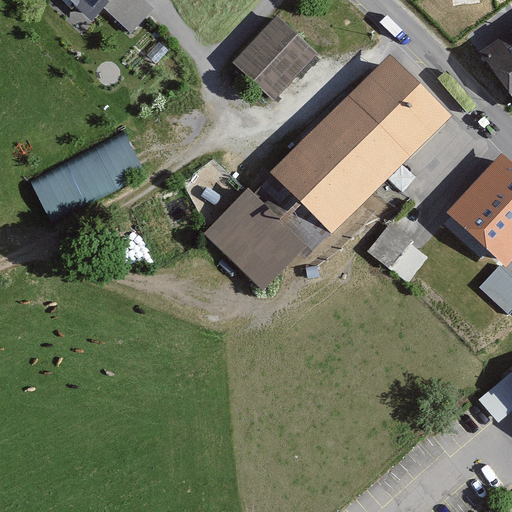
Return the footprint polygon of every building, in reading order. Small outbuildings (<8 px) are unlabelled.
[(55,0),(85,27),(109,0),(55,0)] [(308,58),(269,22),(225,70),(264,106),(308,58)] [(511,35),(480,59),(511,102),(511,35)] [(257,182),(317,243),(441,120),(381,60),(257,182)] [(143,174),(121,132),(28,180),(51,223),(143,174)] [(447,214),(504,266),(511,257),(511,167),(499,156),(447,214)] [(294,252),(234,196),(193,240),(253,295),(294,252)] [(425,259),(384,229),(362,258),(403,289),(425,259)] [(511,310),(511,279),(499,268),(480,288),(508,314),(511,310)]
